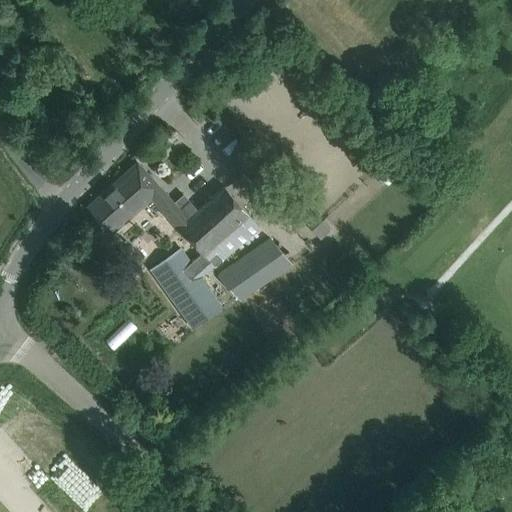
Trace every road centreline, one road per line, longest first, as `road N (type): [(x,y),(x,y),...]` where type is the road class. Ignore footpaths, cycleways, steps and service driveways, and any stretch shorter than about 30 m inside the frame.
road 1 (unclassified): [(51,209),(244,0)]
road 2 (unclassified): [(172,511),(53,381),(0,337)]
